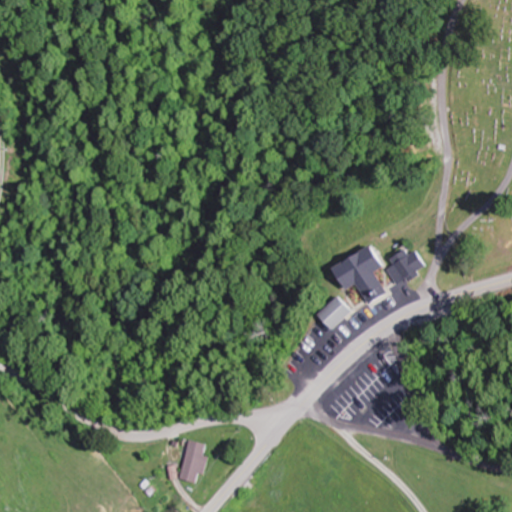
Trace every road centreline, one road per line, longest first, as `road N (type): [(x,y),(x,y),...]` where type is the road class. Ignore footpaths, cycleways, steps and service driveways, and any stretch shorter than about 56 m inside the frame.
road 1 (residential): [(443,257),(511,170),(462,8),(446,76),(443,257),(425,309)]
road 2 (residential): [(511,471),(444,446),(292,417),(126,430),(0,365)]
road 3 (tertiary): [(292,417),(394,325),(511,280)]
road 4 (residential): [(444,446),(427,422),(394,325)]
road 5 (tertiary): [(209,511),(292,417)]
